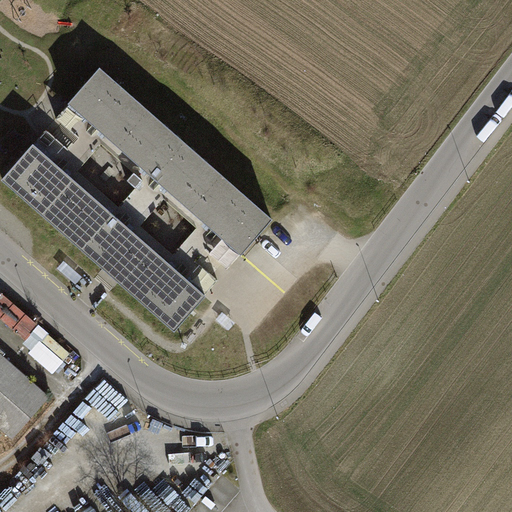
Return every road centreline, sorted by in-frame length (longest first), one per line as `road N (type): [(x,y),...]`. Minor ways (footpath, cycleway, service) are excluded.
road 1 (residential): [(511,82),(285,379)]
road 2 (residential): [(0,254),(145,387),(188,407),(236,409),(285,379)]
